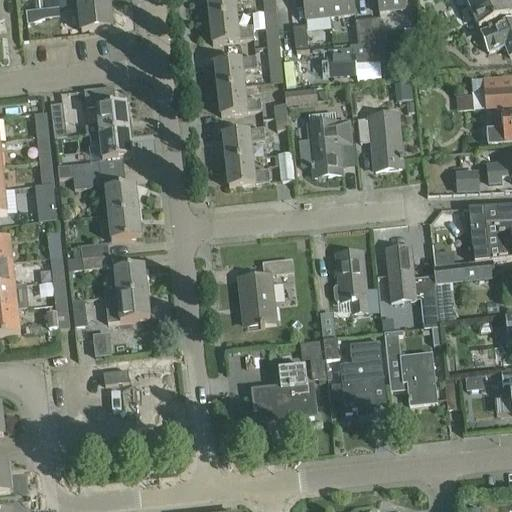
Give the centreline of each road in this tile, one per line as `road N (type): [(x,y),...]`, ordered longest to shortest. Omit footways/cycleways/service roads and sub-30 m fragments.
road 1 (residential): [(209,490),(181,234)]
road 2 (residential): [(181,234),(420,207)]
road 3 (residential): [(270,484),(441,465)]
road 4 (residential): [(181,234),(163,66)]
road 5 (residential): [(0,83),(163,66)]
road 6 (residential): [(48,508),(209,490)]
road 7 (residential): [(48,508),(30,387),(22,378),(0,377)]
